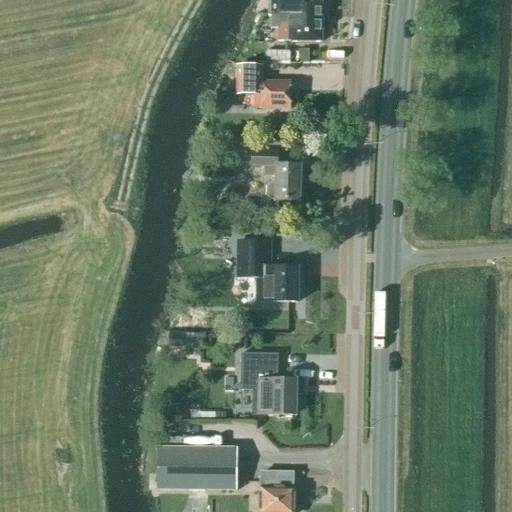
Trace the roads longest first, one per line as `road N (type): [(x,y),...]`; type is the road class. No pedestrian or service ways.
road 1 (unclassified): [(373,0),(357,198),(351,511)]
road 2 (primary): [(382,511),(388,191),(403,0)]
